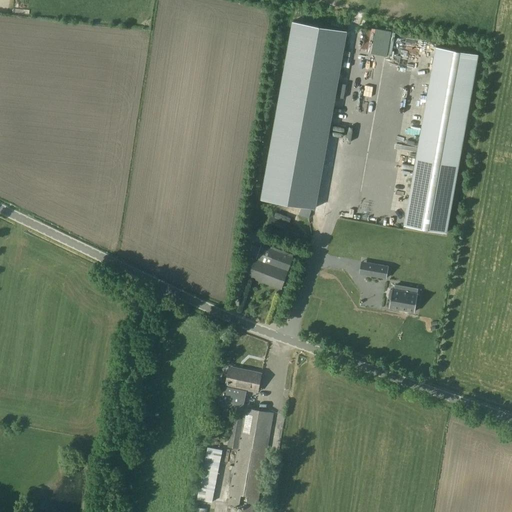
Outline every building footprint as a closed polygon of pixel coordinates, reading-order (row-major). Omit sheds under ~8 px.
[(315,209),(347,31),(293,21),(261,199),(315,209)] [(446,232),(478,54),(436,46),(404,225),(446,232)] [(263,237),(269,240),(273,232),(267,229),(263,237)] [(293,256),(260,245),(248,277),(281,289),(293,256)] [(368,263),(366,275),(386,278),(388,266),(368,263)] [(389,308),(414,312),(418,292),(409,291),(409,287),(394,284),(394,288),(392,288),(392,289),(390,289),(388,298),(391,299),(389,308)] [(231,368),(227,384),(227,386),(220,384),(216,404),(243,410),(246,393),(245,393),(246,388),(256,390),(260,374),(231,368)] [(245,403),(242,419),(232,417),(227,447),(237,448),(228,503),(244,506),(242,511),(255,511),(274,413),(254,409),(255,404),(245,403)] [(211,502),(222,449),(207,446),(197,499),(211,502)]
